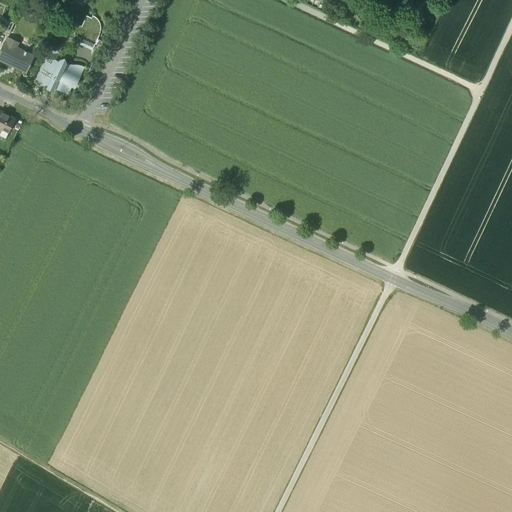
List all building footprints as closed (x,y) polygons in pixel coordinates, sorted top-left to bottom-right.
[(5,19),(0,29),(0,30),(9,35),(14,23),(5,19)] [(75,35),(77,36),(82,27),(76,24),(73,30),(73,32),(74,34),(75,35)] [(80,41),(80,42),(93,48),(99,34),(82,27),(77,36),(79,37),(80,39),(80,41)] [(24,52),(14,47),(16,41),(7,37),(4,43),(0,50),(0,60),(26,73),(34,55),(26,52),(26,51),(25,51),(24,52)] [(49,64),(45,62),(36,79),(48,85),(46,88),(52,91),(54,87),(57,81),(58,81),(59,81),(60,80),(60,79),(61,78),(60,77),(59,76),(65,64),(65,63),(64,58),(59,60),(59,61),(49,64)] [(82,72),(65,64),(59,76),(60,77),(61,78),(60,79),(60,80),(59,80),(59,81),(58,81),(57,81),(54,87),(56,88),(56,89),(66,94),(71,85),(72,86),(74,83),(76,84),(82,72)] [(3,111),(0,109),(0,130),(1,131),(2,129),(9,132),(15,119),(3,113),(3,111)]
